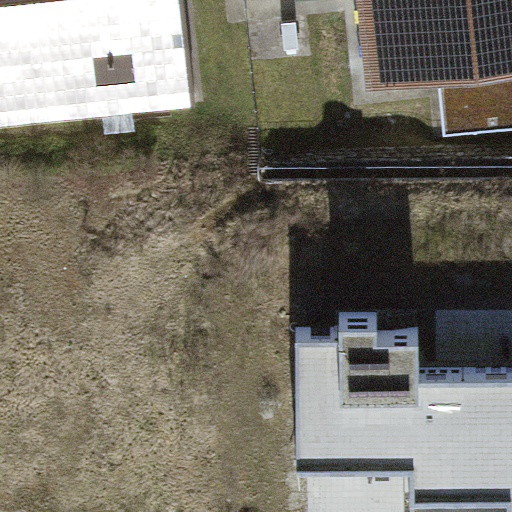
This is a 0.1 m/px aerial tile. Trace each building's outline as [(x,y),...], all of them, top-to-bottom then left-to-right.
[(0,0),(0,116),(194,95),(183,0),(0,0)] [(356,0),(239,0),(241,18),(357,4),(356,0)] [(511,0),(356,0),(357,4),(367,90),(440,82),(511,73),(511,0)] [(511,73),(440,82),(446,132),(511,123),(511,73)] [(342,324),(301,324),(303,457),(421,456),(421,511),(511,511),(511,370),(423,371),(422,322),(381,322),(381,311),(342,311),(342,324)]
